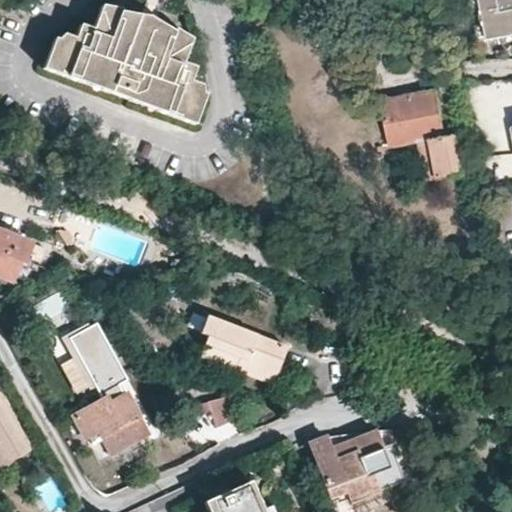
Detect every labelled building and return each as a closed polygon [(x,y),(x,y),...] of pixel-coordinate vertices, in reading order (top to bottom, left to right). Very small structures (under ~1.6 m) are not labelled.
[(511,0),(482,0),(489,38),(511,33),(511,0)] [(184,64),(191,41),(182,34),(179,43),(172,40),(174,35),(165,29),(161,36),(154,34),(156,28),(146,24),(145,24),(138,22),(135,27),(128,24),(130,16),(119,16),(117,21),(110,18),(112,10),(101,10),(92,32),(79,28),(72,46),(54,41),(44,71),(195,125),(206,95),(189,88),(195,69),(184,64)] [(438,177),(464,171),(457,134),(444,136),(436,87),(379,97),(390,147),(419,141),(430,139),(438,177)] [(419,141),(426,179),(438,177),(430,139),(419,141)] [(0,275),(15,281),(25,256),(28,257),(31,250),(36,252),(32,263),(36,265),(43,249),(0,231),(0,275)] [(182,259),(171,261),(172,269),(183,268),(182,259)] [(241,356),(278,370),(287,346),(275,341),(274,341),(210,316),(203,333),(209,336),(203,354),(235,366),(236,367),(241,356)] [(68,338),(88,327),(86,323),(59,337),(95,402),(101,399),(68,338)] [(88,327),(68,338),(101,399),(104,397),(107,402),(122,394),(117,384),(126,380),(95,323),(88,327)] [(274,381),(278,370),(241,356),(236,367),(274,381)] [(110,454),(147,434),(125,393),(122,394),(107,402),(104,397),(101,399),(95,402),(71,415),(84,437),(97,430),(110,454)] [(0,466),(32,448),(0,395),(0,466)] [(207,403),(212,416),(216,427),(231,421),(222,397),(207,403)] [(199,422),(212,416),(207,403),(194,408),(199,422)] [(327,437),(311,442),(332,504),(399,481),(381,426),(329,443),(327,437)] [(261,511),(259,506),(247,481),(226,489),(224,484),(200,494),(207,511),(261,511)] [(261,511),(270,511),(267,503),(259,506),(261,511)]
